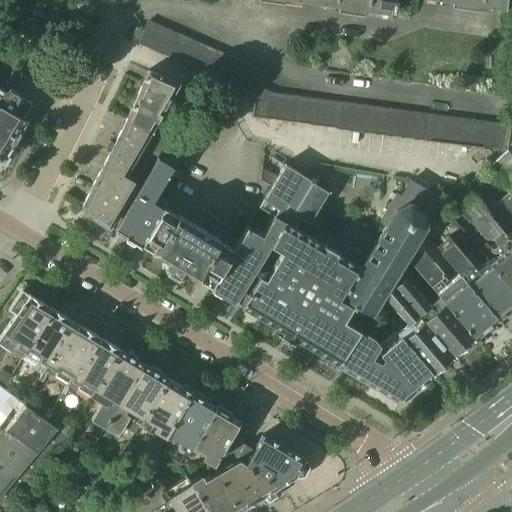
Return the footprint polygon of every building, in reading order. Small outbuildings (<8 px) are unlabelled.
[(310,0),(310,3),(340,8),(366,11),(391,15),(392,12),(394,12),(395,0),(310,0)] [(426,0),(451,4),(478,8),(503,12),(503,8),(505,8),(506,0),(426,0)] [(138,44),(149,48),(159,25),(149,20),(138,44)] [(170,30),(159,25),(149,48),(160,53),(170,30)] [(181,34),(170,30),(160,53),(170,58),(181,34)] [(191,39),(181,34),(170,58),(181,63),(191,39)] [(202,44),(191,39),(181,63),(192,67),(202,44)] [(213,49),(202,44),(192,67),(202,72),(213,49)] [(223,53),(213,49),(202,72),(213,77),(223,53)] [(234,58),(223,53),(213,77),(224,81),(234,58)] [(245,63),(234,58),(224,81),(234,86),(245,63)] [(255,67),(245,63),(234,86),(245,91),(255,67)] [(267,73),(255,67),(245,91),(256,96),(261,88),(267,73)] [(149,70),(128,120),(150,132),(157,136),(165,120),(159,116),(170,97),(188,108),(197,92),(149,70)] [(0,104),(10,88),(17,76),(12,73),(6,84),(7,84),(4,89),(0,86),(0,104)] [(0,158),(3,157),(2,155),(32,103),(21,96),(21,95),(10,88),(0,104),(0,158)] [(253,116),(264,117),(268,91),(261,88),(256,96),(253,116)] [(264,117),(277,119),(280,94),(274,93),(268,91),(264,117)] [(277,119),(289,120),(292,96),(280,94),(277,119)] [(289,120),(301,122),(304,97),(292,96),(289,120)] [(301,122),(313,124),(316,99),(304,97),(301,122)] [(313,124),(325,125),(328,101),(316,99),(313,124)] [(325,125),(337,127),(340,102),(328,101),(325,125)] [(337,127),(349,128),(352,104),(340,102),(337,127)] [(349,128),(361,130),(365,105),(352,104),(349,128)] [(361,130),(373,132),(377,107),(365,105),(361,130)] [(373,132),(385,133),(389,109),(377,107),(373,132)] [(385,133),(398,135),(401,110),(389,109),(385,133)] [(398,135),(410,136),(413,112),(401,110),(398,135)] [(410,136),(422,138),(425,113),(413,112),(410,136)] [(422,138),(434,140),(437,115),(425,113),(422,138)] [(434,140),(446,141),(449,117),(437,115),(434,140)] [(446,141),(458,143),(461,118),(449,117),(446,141)] [(458,143),(470,144),(473,120),(461,118),(458,143)] [(128,120),(102,168),(122,180),(124,175),(128,177),(131,172),(127,170),(130,165),(147,175),(158,157),(167,142),(157,136),(150,132),(128,120)] [(470,144),(482,146),(485,121),(473,120),(470,144)] [(498,123),(485,121),(482,146),(494,148),(498,123)] [(494,148),(506,149),(510,125),(498,123),(494,148)] [(511,152),(508,148),(506,149),(488,165),(511,193),(511,152)] [(114,229),(127,236),(127,242),(134,246),(139,244),(140,244),(141,244),(152,225),(167,201),(156,194),(172,166),(158,157),(147,175),(114,229)] [(262,235),(247,226),(237,243),(212,286),(211,287),(213,288),(216,293),(221,297),(226,296),(235,301),(272,240),(284,220),(290,210),(305,184),(308,179),(309,178),(284,163),(263,198),(278,207),(262,235)] [(122,180),(102,168),(83,204),(85,212),(109,226),(135,182),(128,177),(124,175),(122,180)] [(308,179),(305,184),(290,210),(284,220),(285,220),(285,221),(292,225),(295,226),(300,217),(309,222),(328,191),(308,179)] [(402,271),(409,259),(419,242),(444,199),(410,179),(401,194),(397,192),(380,222),(386,225),(367,257),(362,267),(348,289),(380,310),(387,296),(394,284),(402,271)] [(511,240),(511,196),(508,192),(489,209),(505,227),(511,221),(511,231),(507,235),(511,240)] [(498,253),(489,261),(511,287),(511,240),(507,235),(472,194),(458,205),(484,237),(492,237),(498,244),(494,248),(498,253)] [(201,279),(212,286),(237,243),(167,201),(152,225),(141,244),(151,250),(150,252),(166,261),(164,266),(164,271),(175,277),(181,276),(183,271),(200,281),(201,279)] [(282,334),(278,333),(278,336),(281,336),(293,343),(293,345),(295,345),(294,341),(295,339),(333,361),(358,318),(370,325),(380,310),(348,289),(362,267),(367,257),(348,245),(343,254),(319,240),(318,241),(295,226),(292,225),(285,221),(285,220),(284,220),(272,240),(284,246),(269,272),(262,267),(239,304),(284,331),(282,334)] [(467,280),(498,317),(499,318),(507,311),(506,310),(511,305),(511,287),(489,261),(479,269),(450,235),(437,246),(441,250),(460,272),(467,280)] [(409,259),(440,295),(476,336),(482,331),(482,330),(492,321),(492,322),(498,317),(467,280),(460,272),(446,284),(443,282),(447,279),(444,275),(444,272),(419,242),(409,259)] [(454,354),(476,336),(440,295),(430,304),(408,278),(402,271),(394,284),(454,354)] [(398,331),(434,372),(454,354),(394,284),(387,296),(409,321),(401,329),(395,321),(392,324),(398,331)] [(6,359),(16,365),(22,354),(51,306),(30,293),(29,295),(22,291),(9,308),(15,313),(2,330),(3,332),(0,336),(0,356),(6,360),(6,359)] [(74,320),(51,306),(22,354),(35,362),(33,364),(41,369),(37,372),(35,376),(38,378),(74,320)] [(358,318),(333,361),(395,399),(405,397),(414,389),(378,348),(387,341),(377,329),(370,325),(358,318)] [(74,320),(38,378),(41,380),(44,375),(44,371),(53,376),(55,373),(66,380),(95,333),(74,320)] [(434,372),(398,331),(387,341),(378,348),(414,389),(434,372)] [(118,347),(95,333),(66,380),(60,391),(63,394),(67,388),(67,384),(75,389),(76,387),(90,395),(118,347)] [(144,362),(118,347),(90,395),(96,399),(86,415),(105,426),(144,362)] [(134,432),(139,424),(168,377),(144,362),(105,426),(118,434),(123,425),(134,432)] [(1,368),(0,369),(0,379),(5,383),(10,375),(1,368)] [(192,392),(168,377),(139,424),(151,432),(155,424),(168,432),(192,392)] [(194,443),(216,406),(192,392),(168,432),(182,441),(179,445),(189,451),(194,443)] [(67,434),(67,433),(58,427),(25,404),(3,431),(46,457),(68,435),(67,434)] [(216,406),(194,443),(208,452),(205,457),(214,462),(222,448),(231,434),(239,420),(216,406)] [(231,434),(222,448),(239,458),(246,462),(279,484),(294,475),(295,476),(298,477),(304,475),(310,467),(308,461),(263,434),(254,449),(241,440),(249,427),(239,420),(231,434)] [(62,421),(58,427),(67,433),(71,428),(62,421)] [(2,430),(0,431),(0,499),(7,496),(30,481),(29,478),(50,461),(46,457),(3,431),(2,430)] [(277,485),(279,484),(246,462),(239,458),(217,472),(239,508),(260,495),(265,503),(282,493),(277,485)] [(100,488),(108,476),(96,464),(90,471),(100,488)] [(89,470),(65,484),(82,511),(85,511),(100,488),(90,471),(89,470)] [(241,511),(239,508),(217,472),(204,479),(202,475),(191,481),(209,511),(241,511)] [(164,490),(168,495),(178,511),(209,511),(191,481),(187,476),(164,490)] [(133,491),(145,511),(178,511),(168,495),(164,490),(157,477),(133,491)] [(114,511),(145,511),(133,491),(110,505),(114,511)]
